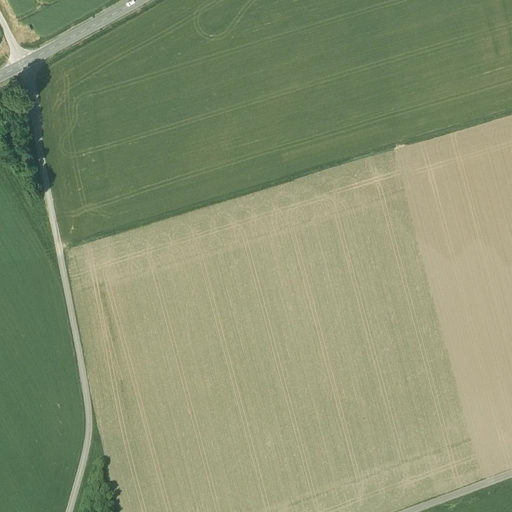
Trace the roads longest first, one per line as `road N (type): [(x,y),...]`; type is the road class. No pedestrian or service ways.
road 1 (track): [(59,249),(511,113)]
road 2 (track): [(69,511),(88,438),(87,403),(22,66)]
road 3 (secondary): [(140,0),(0,77)]
